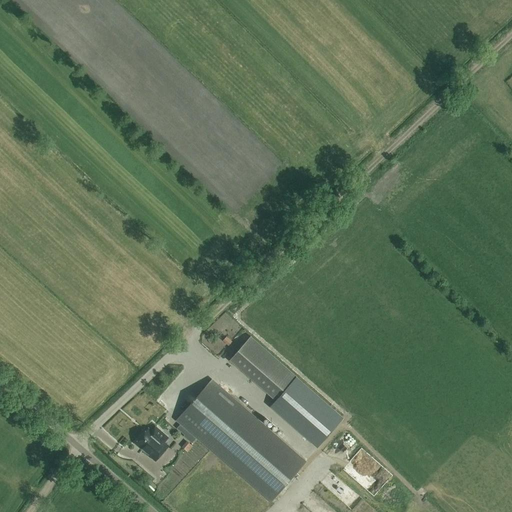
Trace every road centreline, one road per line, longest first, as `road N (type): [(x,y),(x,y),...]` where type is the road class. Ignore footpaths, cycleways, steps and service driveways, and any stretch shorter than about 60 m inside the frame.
road 1 (track): [(511,33),(88,432),(31,511)]
road 2 (unclassified): [(153,511),(0,382)]
